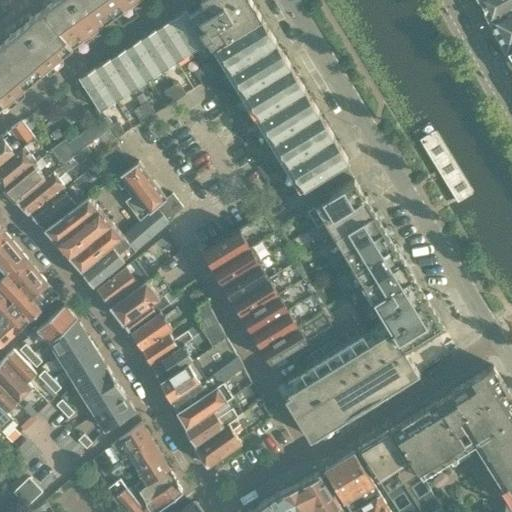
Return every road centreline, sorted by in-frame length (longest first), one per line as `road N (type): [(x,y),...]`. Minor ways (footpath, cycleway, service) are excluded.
road 1 (residential): [(291,0),(500,339)]
road 2 (residential): [(218,508),(124,345),(0,207)]
road 3 (residential): [(315,456),(177,223)]
road 4 (residential): [(315,456),(500,339)]
road 5 (secondary): [(511,107),(449,0)]
